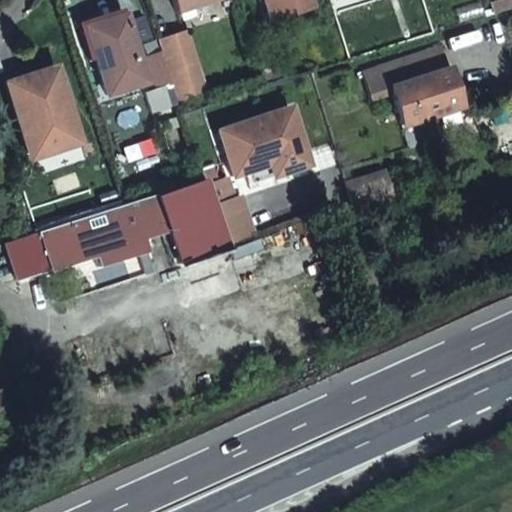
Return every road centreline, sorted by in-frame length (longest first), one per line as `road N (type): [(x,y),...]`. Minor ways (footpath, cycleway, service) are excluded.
road 1 (trunk): [(511,329),(114,511)]
road 2 (trunk): [(216,511),(511,379)]
